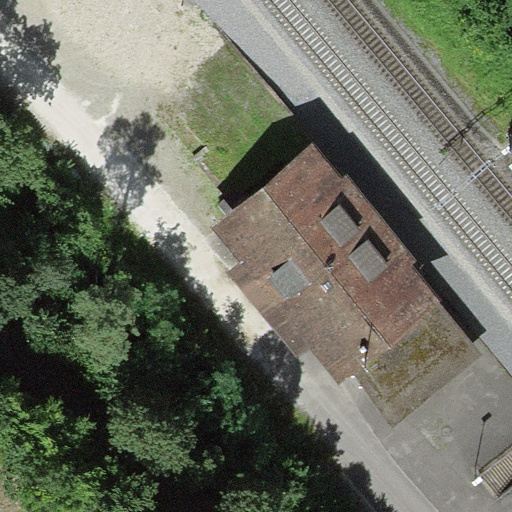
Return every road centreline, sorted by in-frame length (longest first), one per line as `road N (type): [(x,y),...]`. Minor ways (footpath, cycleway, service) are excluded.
road 1 (track): [(235,331),(0,32)]
road 2 (unclassified): [(395,511),(235,331)]
road 3 (unclassified): [(155,511),(0,386)]
